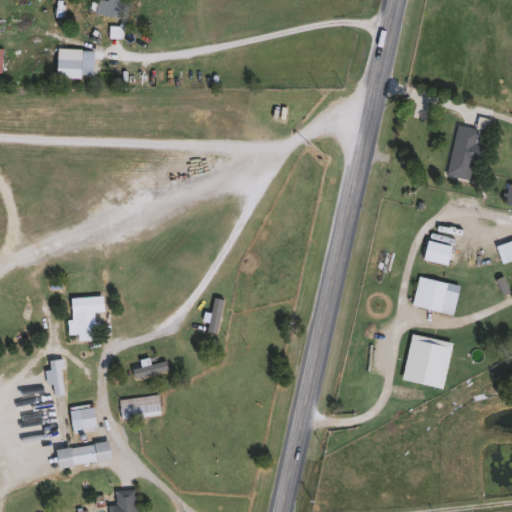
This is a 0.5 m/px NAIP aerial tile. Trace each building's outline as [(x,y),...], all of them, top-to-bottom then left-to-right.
[(125,0),(121,18),(98,13),(100,0),(125,0)] [(52,77),(52,47),(77,47),(77,77),(52,77)] [(456,124),(478,129),(467,178),(445,172),(456,124)] [(511,204),(501,203),(505,182),(511,182),(511,204)] [(410,304),(417,274),(444,280),(437,310),(410,304)] [(66,296),(100,295),(100,311),(93,311),(94,339),(74,340),(74,333),(67,333),(66,296)] [(423,370),(401,365),(407,341),(429,347),(423,370)] [(139,358),(155,354),(157,364),(119,372),(117,363),(128,360),(127,353),(138,351),(139,358)] [(51,393),(48,360),(58,358),(61,392),(51,393)] [(116,397),(156,393),(158,414),(118,418),(116,397)] [(52,447),(105,441),(107,459),(54,465),(52,447)] [(113,503),(112,489),(134,487),(135,511),(105,511),(105,504),(113,503)]
